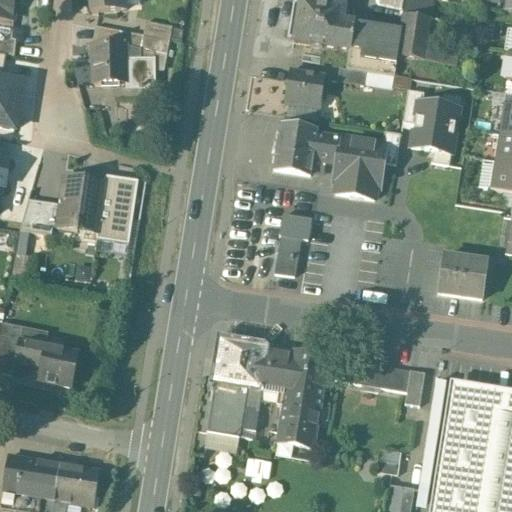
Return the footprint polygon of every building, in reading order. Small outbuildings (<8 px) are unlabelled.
[(13,0),(0,0),(0,21),(12,23),(13,0)] [(123,0),(88,0),(90,14),(125,11),(123,0)] [(433,2),(416,0),(404,0),(403,19),(431,23),(433,2)] [(511,0),(504,0),(502,14),(511,15),(511,0)] [(400,35),(342,25),(345,10),(301,3),(300,5),(294,4),(293,7),(294,7),(289,40),(288,40),(288,42),(294,43),(294,45),(311,47),(311,49),(322,50),(322,49),(338,51),(338,50),(349,52),(346,73),(366,76),(394,80),(397,60),(441,67),(444,48),(458,50),(461,28),(431,23),(403,19),(400,35)] [(171,29),(145,24),(142,38),(169,43),(171,29)] [(142,38),(95,28),(91,47),(92,47),(125,46),(125,49),(140,52),(142,38)] [(169,43),(142,38),(140,52),(154,54),(166,57),(169,43)] [(15,42),(0,39),(0,55),(13,58),(15,42)] [(125,49),(125,46),(92,47),(92,63),(92,86),(122,85),(121,62),(126,62),(125,49)] [(458,50),(444,48),(441,67),(455,69),(458,50)] [(140,52),(125,49),(126,62),(121,62),(122,85),(124,85),(125,89),(154,88),(154,54),(140,52)] [(366,76),(346,73),(339,71),(337,85),(364,89),(366,76)] [(324,79),(289,74),(284,106),(319,112),(324,79)] [(394,91),(409,91),(410,78),(394,78),(394,91)] [(430,97),(433,86),(413,80),(410,90),(430,97)] [(0,131),(16,135),(24,86),(2,82),(0,81),(0,131)] [(511,98),(510,98),(504,97),(502,109),(507,110),(511,110),(511,98)] [(457,112),(415,105),(408,148),(405,167),(447,173),(457,112)] [(511,110),(507,110),(503,138),(511,139),(511,110)] [(316,135),(280,129),(273,173),(309,178),(312,162),(335,166),(339,142),(315,138),(316,135)] [(511,139),(503,138),(498,166),(511,167),(511,139)] [(385,148),(341,141),(332,195),(376,202),(385,148)] [(408,148),(399,146),(396,165),(405,167),(408,148)] [(511,167),(498,166),(494,194),(511,197),(511,167)] [(35,193),(55,197),(58,175),(39,172),(35,193)] [(104,185),(64,180),(60,207),(56,231),(74,235),(73,236),(76,237),(80,223),(97,228),(104,185)] [(136,190),(104,185),(97,228),(129,233),(136,190)] [(60,207),(28,202),(19,233),(51,238),(52,230),(56,231),(60,207)] [(306,223),(283,219),(279,239),(281,239),(274,277),(293,279),(297,243),(304,243),(306,223)] [(486,266),(443,259),(438,295),(480,301),(486,266)] [(47,335),(1,325),(0,327),(0,358),(4,341),(18,344),(44,349),(45,349),(47,335)] [(18,344),(4,341),(0,358),(0,375),(12,378),(16,364),(14,364),(18,344)] [(45,349),(44,349),(18,344),(14,364),(16,364),(40,369),(36,383),(71,391),(79,356),(45,349)] [(235,441),(239,414),(254,416),(257,397),(274,399),(272,414),(278,414),(287,354),(262,350),(261,356),(242,353),(243,346),(226,344),(225,350),(216,349),(211,392),(206,438),(235,441)] [(325,360),(287,354),(278,414),(273,449),(311,453),(315,416),(316,416),(325,360)] [(372,368),(336,362),(333,384),(368,390),(372,368)] [(409,374),(372,368),(368,390),(406,396),(409,374)] [(424,377),(409,374),(406,396),(404,408),(418,410),(424,377)] [(211,392),(201,391),(196,436),(206,438),(211,392)] [(511,511),(511,398),(461,391),(441,511),(511,511)] [(400,456),(378,453),(375,475),(397,479),(400,456)] [(60,468),(9,459),(3,495),(18,498),(54,504),(54,503),(60,468)] [(99,474),(60,468),(54,503),(66,505),(93,510),(99,474)] [(409,511),(413,492),(403,491),(399,511),(409,511)] [(16,511),(18,498),(3,495),(1,511),(4,511),(16,511)] [(52,511),(54,504),(18,498),(16,511),(52,511)] [(65,511),(66,505),(54,503),(54,504),(52,511),(65,511)]
